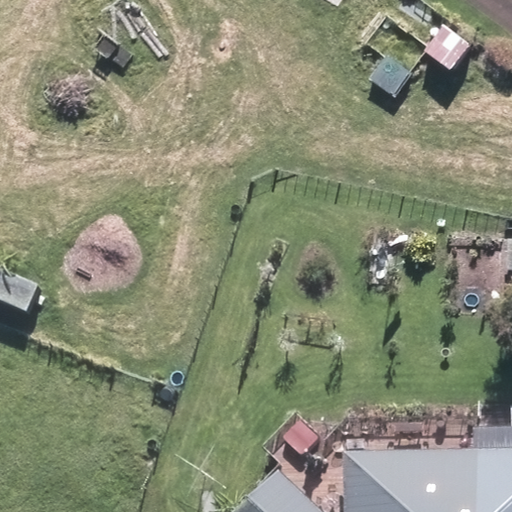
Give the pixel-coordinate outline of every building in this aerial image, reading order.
[(319,0),(339,10),(343,0),(319,0)] [(449,66),(467,39),(441,21),(422,47),(449,66)] [(388,55),(370,79),(398,98),(415,74),(388,55)] [(500,235),(442,231),(440,262),(498,266),(500,235)] [(361,282),(391,285),(395,236),(366,234),(361,282)] [(3,259),(0,265),(0,293),(40,313),(55,284),(3,259)] [(504,271),(459,270),(459,315),(504,316),(504,271)] [(233,511),(511,511),(511,452),(337,457),(337,511),(311,511),(270,472),(233,511)]
